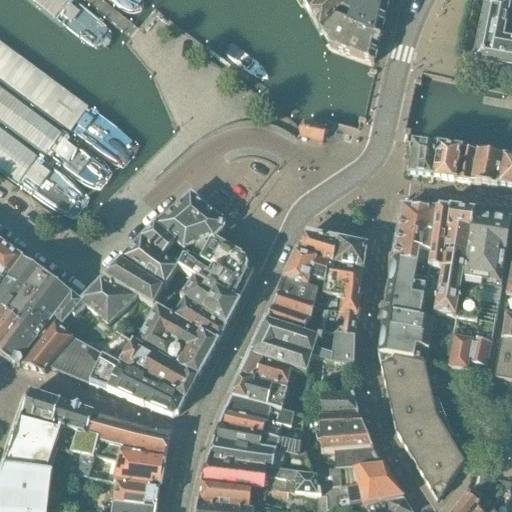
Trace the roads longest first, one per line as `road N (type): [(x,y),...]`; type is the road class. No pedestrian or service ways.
road 1 (residential): [(0,212),(82,274),(202,162),(239,141),(267,144),(343,183)]
road 2 (residential): [(380,242),(363,367),(370,422),(426,511)]
road 3 (residential): [(445,511),(475,460),(511,243)]
road 4 (tertiary): [(195,438),(296,219)]
road 5 (residential): [(195,438),(37,385),(10,389)]
road 6 (tertiary): [(359,174),(379,149),(412,4)]
